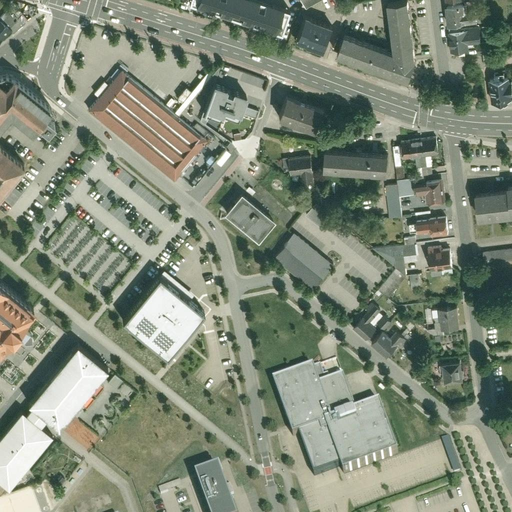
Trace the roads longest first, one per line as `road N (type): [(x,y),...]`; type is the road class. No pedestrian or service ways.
road 1 (tertiary): [(452,120),(80,0)]
road 2 (residential): [(483,418),(451,418),(277,279),(232,288)]
road 3 (residential): [(232,288),(211,225),(58,97),(52,74)]
road 4 (residential): [(457,164),(483,418)]
road 5 (residential): [(280,511),(232,288)]
